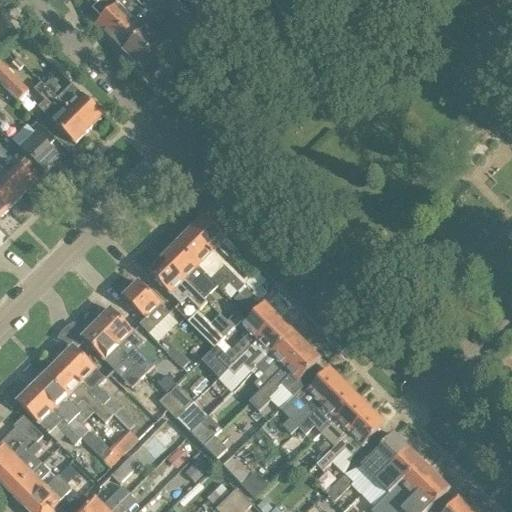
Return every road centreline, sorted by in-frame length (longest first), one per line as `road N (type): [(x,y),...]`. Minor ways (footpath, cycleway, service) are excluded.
road 1 (residential): [(511,479),(181,152)]
road 2 (residential): [(0,325),(181,152)]
road 3 (residential): [(181,152),(29,0)]
road 4 (residential): [(181,152),(328,0)]
